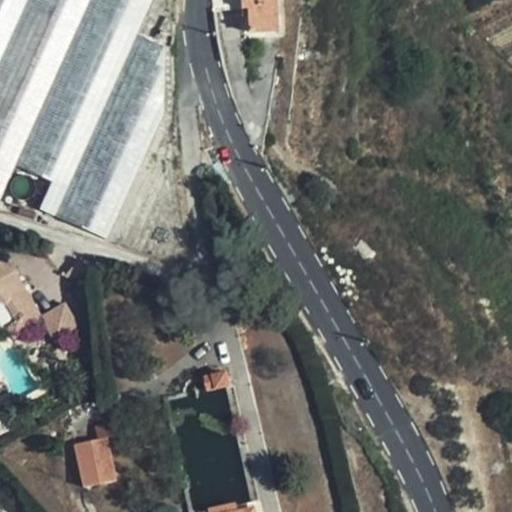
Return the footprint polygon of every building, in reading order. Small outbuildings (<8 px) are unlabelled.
[(0,0),(0,198),(15,164),(87,0),(0,0)] [(57,220),(138,38),(153,0),(87,0),(15,164),(53,180),(39,213),(57,220)] [(283,0),(216,0),(216,10),(248,9),(249,32),(285,30),(283,0)] [(165,50),(138,38),(57,220),(109,244),(165,118),(165,50)] [(13,269),(0,264),(0,299),(5,300),(29,336),(49,321),(46,318),(13,269)] [(5,300),(0,299),(0,308),(3,309),(23,339),(29,336),(5,300)] [(69,302),(46,318),(49,321),(61,338),(83,323),(69,302)] [(208,376),(211,391),(234,386),(230,370),(208,376)] [(78,444),(87,485),(120,478),(110,437),(78,444)] [(260,511),(258,503),(223,511),(260,511)]
